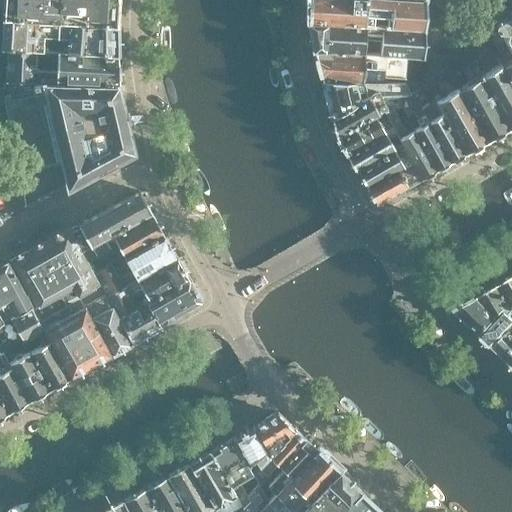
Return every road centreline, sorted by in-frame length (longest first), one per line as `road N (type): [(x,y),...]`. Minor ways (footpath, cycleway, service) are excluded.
road 1 (residential): [(223,305),(0,433)]
road 2 (residential): [(66,511),(276,392)]
road 3 (residential): [(366,225),(312,129),(289,0)]
road 4 (residential): [(276,392),(405,511)]
road 5 (residential): [(0,248),(154,165)]
road 6 (residential): [(511,141),(366,225)]
road 7 (residential): [(139,0),(135,71),(154,165)]
road 8 (residential): [(366,225),(223,305)]
road 9 (residential): [(154,165),(223,305)]
